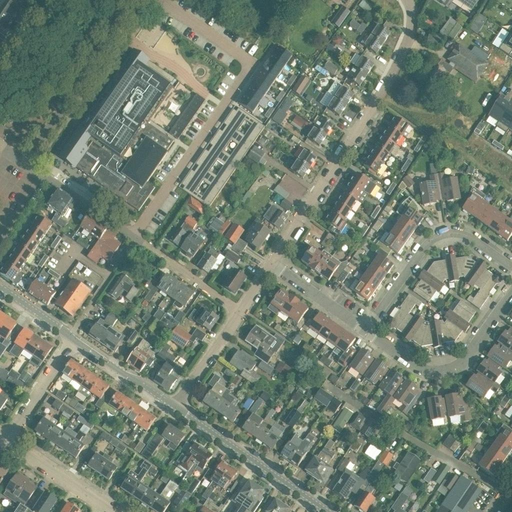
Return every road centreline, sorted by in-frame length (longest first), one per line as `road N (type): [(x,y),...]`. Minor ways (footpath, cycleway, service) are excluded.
road 1 (residential): [(133,236),(254,59),(166,0)]
road 2 (residential): [(269,264),(403,48),(406,0)]
road 3 (residential): [(365,330),(428,241),(467,236),(511,267)]
road 4 (residential): [(511,293),(460,364),(438,371),(422,369),(365,330)]
road 5 (residential): [(25,161),(131,0)]
road 6 (tertiary): [(325,511),(173,408)]
road 7 (residential): [(239,311),(133,236)]
road 8 (residential): [(109,511),(4,441)]
road 9 (residential): [(4,441),(74,339)]
road 10 (tertiary): [(173,408),(74,339)]
